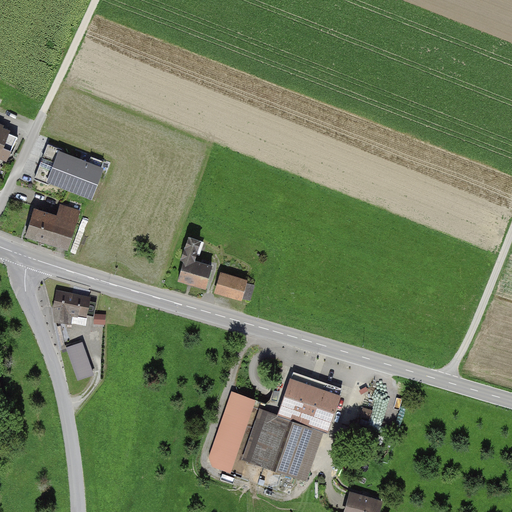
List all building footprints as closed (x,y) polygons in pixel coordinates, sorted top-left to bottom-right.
[(0,155),(11,131),(0,126),(0,155)] [(56,150),(45,181),(91,199),(103,168),(56,150)] [(35,208),(25,236),(68,251),(78,223),(35,208)] [(185,259),(179,279),(206,286),(212,266),(193,261),(196,253),(197,253),(201,241),(188,237),(182,258),(185,259)] [(221,276),(217,290),(241,297),(245,282),(221,276)] [(90,298),(55,290),(52,306),(54,323),(69,325),(71,317),(85,320),(90,298)] [(106,317),(94,314),(93,324),(105,326),(106,317)] [(81,342),(65,347),(77,382),(94,377),(81,342)] [(306,380),(293,375),(283,402),(296,407),(306,380)] [(296,407),(335,421),(345,393),(307,379),(306,380),(296,407)] [(256,402),(230,392),(208,458),(213,469),(230,475),(256,402)] [(269,399),(248,461),(275,471),(295,414),(297,409),(269,399)] [(302,480),(322,423),(295,414),(275,471),(302,480)] [(350,491),(343,511),(380,511),(384,501),(350,491)]
